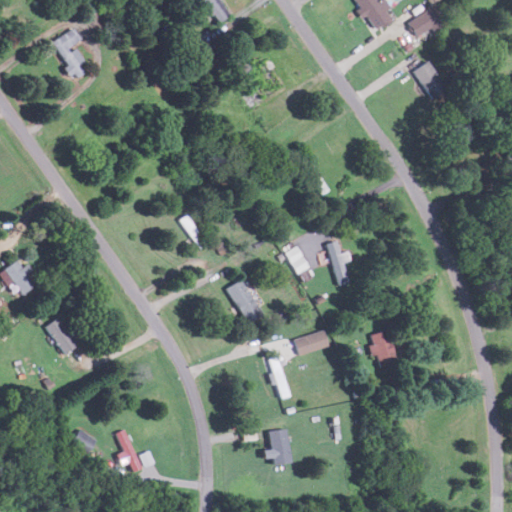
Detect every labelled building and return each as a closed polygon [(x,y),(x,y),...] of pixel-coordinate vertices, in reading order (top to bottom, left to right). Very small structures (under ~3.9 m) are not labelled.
[(200,0),(217,21),(228,13),(218,0),(200,0)] [(351,0),(361,15),(363,14),(373,28),(389,18),(383,9),(387,6),(383,0),(351,0)] [(405,21),(415,35),(428,26),(435,36),(445,29),(428,5),(405,21)] [(50,40),(65,64),(63,65),(71,78),(81,71),(76,64),(82,60),(72,44),(79,39),(71,26),(50,40)] [(430,98),(445,86),(424,59),(409,70),(430,98)] [(346,250),(336,251),(334,239),(325,241),(334,284),(346,282),(342,262),(348,260),(346,250)] [(294,272),(306,265),(294,245),(282,252),(294,272)] [(11,280),(19,293),(33,284),(27,274),(31,271),(26,262),(19,266),(15,259),(0,268),(0,277),(4,284),(11,280)] [(261,313),(238,277),(223,287),(246,323),(261,313)] [(44,323),(59,353),(73,346),(57,316),(44,323)] [(290,338),(296,354),(326,344),(321,328),(290,338)] [(378,366),(394,361),(383,328),(367,333),(370,343),(366,344),(369,355),(374,353),(378,366)] [(270,463),(288,461),(282,427),(265,430),(270,463)]
